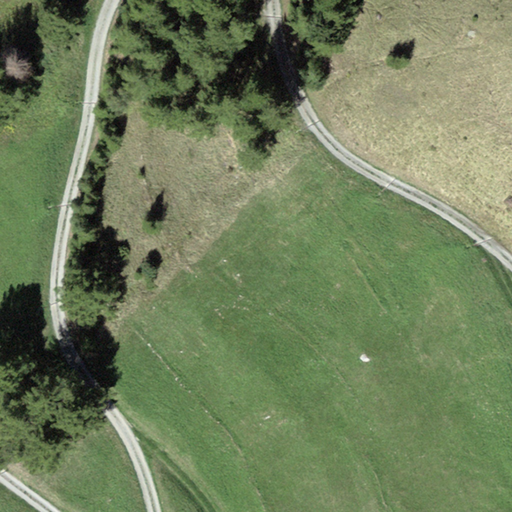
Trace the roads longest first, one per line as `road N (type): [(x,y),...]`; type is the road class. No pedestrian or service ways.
road 1 (track): [(114,0),(96,39),(89,117),(56,245),(59,314),(83,371),(139,452),(153,511)]
road 2 (track): [(511,262),(438,206),(356,163),(316,127),(290,78),(274,0)]
road 3 (track): [(125,431),(182,472),(212,511)]
